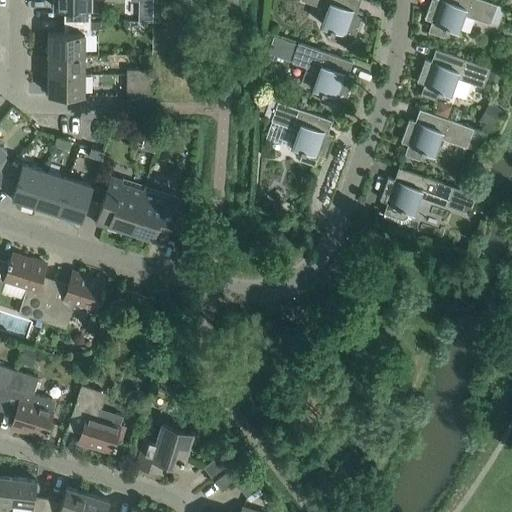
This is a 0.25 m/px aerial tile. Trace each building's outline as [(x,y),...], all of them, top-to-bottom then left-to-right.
[(90,19),(90,0),(54,0),(55,8),(64,8),(64,19),(90,19)] [(333,29),(330,37),(343,41),(341,46),(342,46),(347,32),(355,35),(363,12),(353,9),(355,0),(309,0),(328,6),(322,23),(331,26),(330,28),(333,29)] [(505,6),(497,3),(487,0),(430,0),(425,17),(433,20),(428,34),(429,35),(430,30),(443,34),(445,27),(448,28),(449,26),(458,29),(464,12),(498,24),(505,6)] [(90,31),(90,19),(64,19),(64,31),(49,31),(49,53),(84,53),(84,31),(90,31)] [(274,35),(268,52),(291,60),(297,43),(274,35)] [(292,60),(307,65),(301,82),(322,89),(321,91),(324,92),(322,99),(334,104),(332,108),(334,109),(339,95),(346,98),(354,75),(344,71),(348,60),(352,62),(353,60),(298,41),(292,60)] [(425,58),(417,80),(425,83),(420,97),(421,98),(423,93),(435,97),(438,90),(441,91),(442,89),(450,92),(456,75),(483,85),(490,66),(436,47),(435,49),(440,50),(436,61),(425,58)] [(84,73),(84,53),(49,53),(49,73),(84,73)] [(490,67),(487,76),(497,80),(500,71),(490,67)] [(140,94),(140,68),(127,68),(127,94),(140,94)] [(153,94),(153,68),(140,68),(140,94),(153,94)] [(84,94),(84,73),(49,73),(49,94),(84,94)] [(270,97),(264,115),(271,118),(266,135),(293,144),(301,147),(301,149),(304,150),(301,158),(314,162),(312,167),(313,167),(318,153),(326,156),(334,133),(323,130),(327,118),(332,120),(332,119),(278,100),(270,97)] [(489,101),(478,119),(492,127),(503,109),(489,101)] [(409,118),(401,140),(409,143),(404,157),(405,158),(407,153),(419,157),(422,150),(425,151),(426,149),(434,152),(440,135),(467,145),(474,127),(419,107),(419,109),(423,110),(420,121),(409,118)] [(67,148),(70,139),(57,136),(55,144),(67,148)] [(7,150),(0,143),(0,174),(11,162),(3,154),(7,150)] [(101,158),(104,150),(92,146),(89,154),(101,158)] [(36,203),(46,170),(23,162),(21,170),(11,162),(0,174),(0,183),(13,195),(36,203)] [(388,176),(380,199),(388,201),(383,216),(384,216),(402,222),(404,222),(407,221),(409,219),(411,217),(414,210),(419,194),(447,203),(448,198),(465,204),(470,191),(461,188),(453,185),(399,166),(398,167),(403,168),(399,180),(388,176)] [(59,210),(69,177),(46,170),(36,203),(59,210)] [(131,230),(145,186),(111,175),(96,222),(123,231),(124,227),(131,230)] [(93,185),(69,177),(59,210),(82,218),(93,185)] [(179,197),(145,186),(131,230),(137,232),(136,235),(164,244),(179,197)] [(46,262),(13,252),(11,258),(9,257),(8,260),(0,257),(0,290),(23,298),(18,311),(42,319),(55,278),(42,274),(46,262)] [(69,282),(55,278),(42,319),(66,327),(75,301),(97,308),(106,281),(72,271),(69,282)] [(123,287),(118,302),(150,312),(155,297),(123,287)] [(0,408),(2,409),(15,368),(0,363),(0,408)] [(39,376),(15,368),(2,409),(15,413),(11,425),(44,435),(56,399),(34,392),(39,376)] [(81,383),(67,428),(81,432),(79,440),(112,451),(123,414),(101,407),(106,391),(81,383)] [(146,437),(138,463),(160,470),(163,459),(182,465),(192,432),(163,423),(157,441),(146,437)] [(211,475),(236,456),(230,447),(204,466),(211,475)] [(247,496),(260,487),(240,461),(215,480),(222,490),(235,480),(247,496)] [(0,510),(10,511),(14,476),(0,474),(0,510)] [(45,511),(49,497),(35,495),(37,479),(14,476),(10,511),(11,511),(45,511)] [(81,511),(88,492),(67,485),(62,501),(49,497),(45,511),(81,511)] [(105,511),(110,499),(88,492),(81,511),(105,511)]
